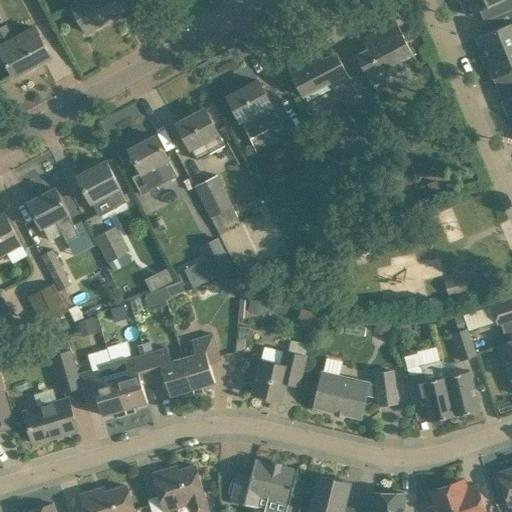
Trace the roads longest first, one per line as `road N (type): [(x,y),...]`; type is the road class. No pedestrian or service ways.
road 1 (residential): [(0,485),(224,423),(373,454),(431,456),(511,429)]
road 2 (tertiary): [(0,155),(280,0)]
road 3 (residential): [(511,215),(426,0)]
